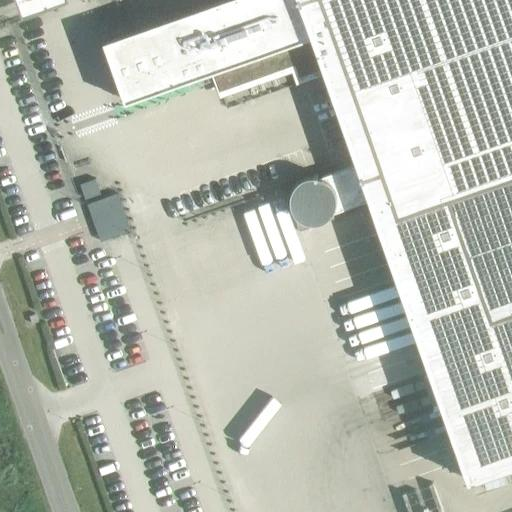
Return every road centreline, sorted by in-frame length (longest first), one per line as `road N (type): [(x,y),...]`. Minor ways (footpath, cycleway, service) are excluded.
road 1 (unclassified): [(0,333),(63,511)]
road 2 (unknown): [(96,394),(46,230)]
road 3 (unknown): [(96,394),(139,511)]
road 4 (unknown): [(46,230),(0,115)]
